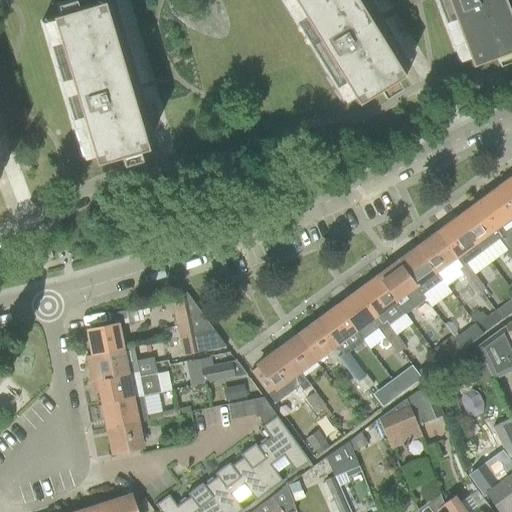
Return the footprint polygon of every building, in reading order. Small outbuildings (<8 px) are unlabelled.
[(137,152),(145,149),(101,2),(76,10),(73,0),(55,6),(57,15),(49,18),(50,20),(40,23),(81,158),(90,156),(93,165),(119,157),(121,167),(140,161),(137,152)] [(402,77),(375,33),(355,0),(278,0),(342,102),(351,97),(356,105),(378,91),(384,100),(400,90),(395,81),(402,77)] [(434,0),(444,24),(458,62),(467,59),(471,68),(496,58),(499,68),(511,62),(511,23),(503,0),(434,0)] [(511,178),(497,190),(511,210),(511,178)] [(511,210),(497,190),(478,204),(497,230),(495,231),(500,237),(504,234),(507,238),(511,234),(511,210)] [(495,231),(497,230),(478,204),(457,219),(481,252),(496,241),(496,240),(500,237),(495,231)] [(464,264),(481,252),(457,219),(437,234),(456,259),(455,260),(458,265),(460,264),(462,267),(465,265),(464,264)] [(455,260),(456,259),(437,234),(417,249),(441,282),(435,274),(455,260)] [(511,250),(511,249),(511,248),(511,245),(507,238),(504,234),(500,237),(496,240),(496,241),(507,256),(511,251),(511,250)] [(421,296),(441,282),(417,249),(397,263),(421,296)] [(397,263),(377,278),(396,304),(404,316),(425,301),(421,296),(397,263)] [(465,265),(462,267),(460,264),(458,265),(454,268),(465,283),(470,279),(472,281),(475,278),(465,265)] [(404,316),(396,304),(377,278),(357,293),(382,325),(386,322),(389,327),(404,316)] [(475,297),(484,290),(475,278),(472,281),(470,279),(465,283),(475,297)] [(382,325),(357,293),(337,308),(354,331),(356,333),(361,340),(376,329),(382,325)] [(501,321),(511,313),(511,298),(494,312),(501,321)] [(127,311),(120,312),(123,324),(142,321),(139,308),(127,311)] [(356,333),(354,331),(337,308),(317,322),(336,348),(356,333)] [(179,339),(213,332),(197,310),(174,314),(179,339)] [(511,344),(511,320),(503,327),(511,345),(511,344)] [(316,363),(336,348),(317,322),(297,337),(316,363)] [(396,336),(389,327),(386,322),(382,325),(376,329),(385,341),(391,337),(392,339),(396,336)] [(481,336),(475,328),(473,325),(452,340),(456,344),(461,351),(481,336)] [(86,358),(120,351),(115,326),(87,331),(92,356),(85,357),(86,358)] [(511,371),(511,346),(511,345),(503,327),(475,348),(492,381),(511,371)] [(182,356),(225,347),(213,332),(179,339),(182,356)] [(394,355),(404,348),(396,336),(392,339),(391,337),(385,341),(394,355)] [(297,337),(277,352),(296,378),(316,363),(297,337)] [(460,351),(461,351),(456,344),(435,359),(443,370),(463,356),(460,351)] [(120,351),(86,358),(90,382),(137,373),(135,362),(132,349),(120,351)] [(257,367),(250,372),(262,388),(266,394),(274,405),(290,393),(296,388),(301,385),(301,384),(296,378),(277,352),(257,367)] [(341,355),(336,359),(345,371),(354,365),(346,355),(345,352),(341,355)] [(424,385),(443,370),(435,359),(416,374),(424,385)] [(201,385),(246,376),(235,360),(234,361),(234,362),(198,369),(201,385)] [(157,374),(155,374),(153,365),(150,365),(151,371),(154,370),(155,375),(139,379),(137,373),(90,382),(92,394),(100,393),(102,405),(142,397),(161,393),(157,374)] [(354,365),(345,371),(354,384),(359,380),(363,377),(354,365)] [(363,377),(359,380),(367,390),(373,386),(365,376),(363,377)] [(402,377),(394,383),(401,392),(409,386),(402,377)] [(354,384),(353,385),(361,395),(367,390),(359,380),(354,384)] [(417,428),(440,418),(428,387),(407,398),(417,428)] [(315,414),(324,407),(316,395),(311,398),(310,396),(305,400),(315,414)] [(147,422),(146,417),(142,397),(102,405),(107,430),(138,424),(138,423),(147,422)] [(254,445),(240,455),(267,492),(281,482),(269,465),(282,456),(294,473),(307,463),(276,416),(263,398),(253,400),(256,415),(263,425),(260,428),(261,429),(261,428),(269,439),(257,448),(254,445)] [(386,441),(417,428),(407,398),(404,400),(377,420),(386,441)] [(253,400),(240,403),(242,418),(256,415),(253,400)] [(240,403),(226,405),(229,420),(242,418),(240,403)] [(507,461),(511,458),(511,423),(504,406),(485,415),(507,461)] [(179,421),(178,415),(177,410),(163,413),(164,418),(161,419),(162,424),(179,421)] [(161,419),(164,418),(163,413),(146,417),(147,422),(148,427),(162,424),(161,419)] [(112,454),(143,448),(138,424),(107,430),(112,454)] [(316,457),(328,447),(316,431),(304,440),(316,457)] [(361,432),(348,441),(352,452),(367,445),(361,432)] [(429,465),(442,461),(436,443),(424,447),(429,465)] [(201,484),(200,484),(220,511),(240,511),(242,511),(229,495),(242,485),(254,502),(267,492),(240,455),(239,456),(242,459),(231,467),(228,464),(213,475),(216,478),(203,487),(201,484)] [(511,511),(511,473),(485,493),(497,511),(511,511)] [(299,483),(288,488),(293,501),(304,497),(299,483)] [(168,495),(154,506),(158,511),(220,511),(200,484),(186,495),(189,498),(176,507),(168,497),(169,496),(168,495)] [(270,499),(252,511),(294,511),(292,503),(287,487),(286,487),(285,486),(270,499)] [(134,511),(130,497),(105,505),(107,511),(134,511)] [(478,511),(477,510),(474,511),(465,511),(454,497),(443,505),(445,510),(446,511),(478,511)]
